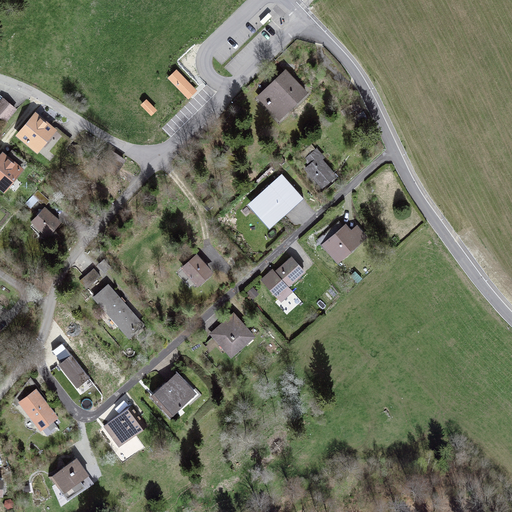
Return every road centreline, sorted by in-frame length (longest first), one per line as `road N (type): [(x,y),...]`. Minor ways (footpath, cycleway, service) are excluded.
road 1 (residential): [(40,361),(80,415),(97,415),(395,150)]
road 2 (residential): [(163,157),(67,271),(40,361)]
road 3 (residential): [(511,319),(395,150)]
road 4 (residential): [(307,19),(163,157)]
road 5 (residential): [(163,157),(117,145),(0,80)]
road 6 (residential): [(395,150),(364,87),(307,19)]
